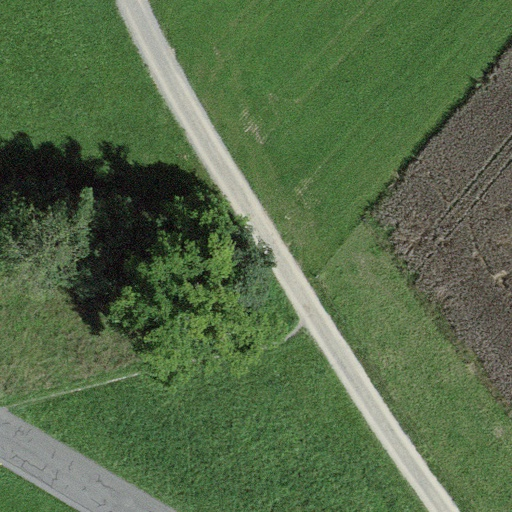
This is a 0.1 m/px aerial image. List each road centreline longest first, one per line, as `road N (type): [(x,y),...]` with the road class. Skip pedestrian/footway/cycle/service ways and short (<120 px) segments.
road 1 (track): [(130,0),(285,277)]
road 2 (track): [(285,277),(441,511)]
road 3 (unclassified): [(0,426),(164,511)]
